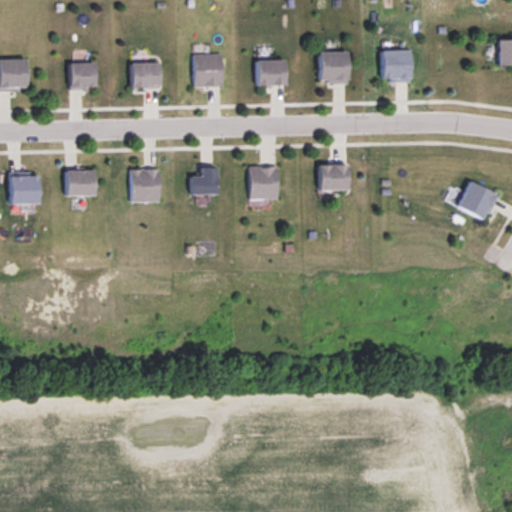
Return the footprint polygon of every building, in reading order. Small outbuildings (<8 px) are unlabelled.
[(511,66),(511,40),(497,40),(497,66),(511,66)] [(379,51),(379,82),(409,82),(409,51),(379,51)] [(316,52),(316,83),(346,83),(346,52),(316,52)] [(219,54),(190,54),(190,87),(219,87),(219,54)] [(25,60),(0,60),(0,91),(25,91),(25,60)] [(283,86),(283,61),(253,61),(253,86),(283,86)] [(66,63),(66,89),(93,89),(93,63),(66,63)] [(157,64),(128,64),(128,88),(157,88),(157,64)] [(346,165),(315,165),(315,191),(346,191),(346,165)] [(275,200),(275,166),(246,166),(246,200),(275,200)] [(187,177),(187,195),(215,195),(215,168),(198,168),(198,177),(187,177)] [(157,203),(157,169),(127,169),(127,203),(157,203)] [(63,196),(93,196),(93,170),(63,170),(63,196)] [(8,205),(36,205),(36,176),(8,176),(8,205)] [(482,221),(495,195),(468,181),(454,207),(482,221)]
